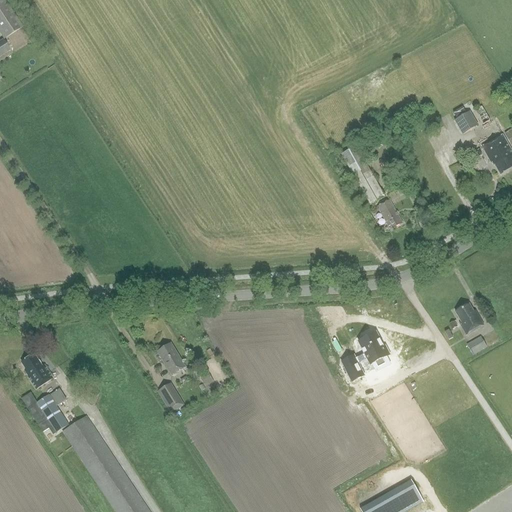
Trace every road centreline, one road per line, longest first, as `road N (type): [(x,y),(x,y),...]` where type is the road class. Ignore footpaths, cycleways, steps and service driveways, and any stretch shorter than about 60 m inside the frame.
road 1 (tertiary): [(0,319),(388,281),(511,216)]
road 2 (track): [(390,266),(511,446)]
road 3 (track): [(104,306),(0,140)]
